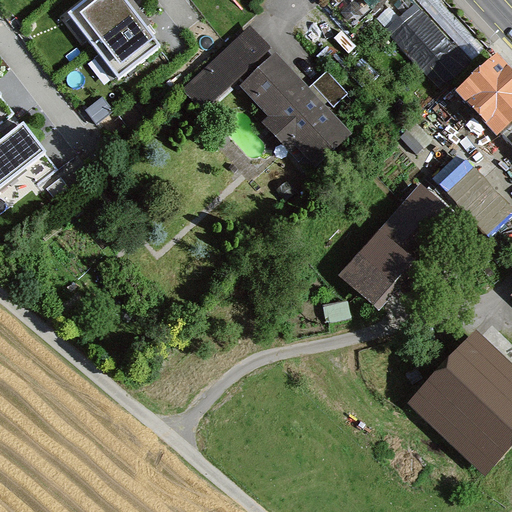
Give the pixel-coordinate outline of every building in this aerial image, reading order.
[(98,0),(73,19),(97,50),(135,21),(118,0),(98,0)] [(391,0),(358,0),(373,17),(391,0)] [(440,0),(413,0),(473,63),(487,49),(440,0)] [(97,50),(120,80),(158,51),(135,21),(97,50)] [(266,47),(248,27),(182,86),(194,112),(266,47)] [(351,137),(269,54),(240,82),(271,113),(260,124),(286,151),(293,144),(318,169),(351,137)] [(108,87),(118,79),(98,56),(89,64),(108,87)] [(511,121),(511,74),(495,57),(453,96),(494,139),(505,128),(511,121)] [(0,103),(0,123),(9,116),(0,103)] [(23,133),(0,150),(0,214),(54,172),(23,133)] [(442,180),(456,195),(475,178),(461,162),(442,180)] [(490,180),(462,199),(474,218),(502,199),(490,180)] [(458,221),(422,188),(376,239),(412,271),(458,221)] [(372,232),(333,274),(381,318),(420,276),(412,271),(376,239),(372,232)] [(343,302),(319,306),(322,323),(346,319),(343,302)] [(511,448),(511,366),(473,329),(401,405),(482,481),(511,448)]
